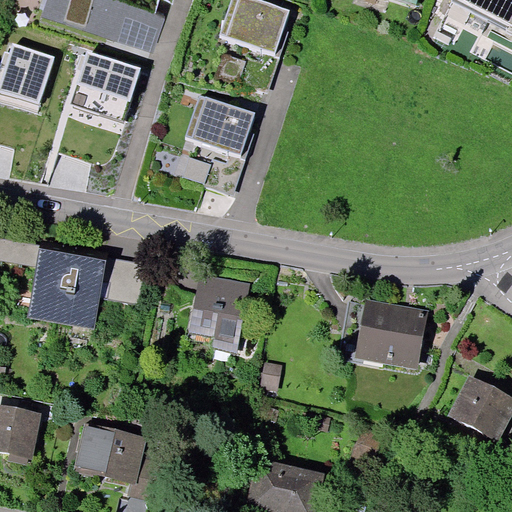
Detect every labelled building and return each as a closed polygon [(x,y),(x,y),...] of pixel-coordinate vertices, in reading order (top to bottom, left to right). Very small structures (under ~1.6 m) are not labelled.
[(110,0),(49,0),(44,16),(151,51),(162,17),(117,2),(110,0)] [(296,18),(239,0),(226,43),(283,61),(296,18)] [(511,0),(447,0),(445,4),(486,24),(489,18),(507,28),(504,34),(511,37),(511,0)] [(0,88),(38,101),(52,58),(14,46),(0,88)] [(72,103),(122,120),(139,70),(89,53),(72,103)] [(261,121),(204,103),(191,146),(248,163),(261,121)] [(0,260),(37,267),(41,247),(0,239),(0,260)] [(105,260),(41,247),(37,267),(29,318),(93,329),(98,300),(105,260)] [(106,256),(105,260),(98,300),(139,307),(147,264),(106,256)] [(174,304),(176,293),(162,281),(158,302),(159,302),(157,315),(167,317),(170,303),(174,304)] [(231,357),(240,306),(198,298),(191,336),(215,340),(212,354),(231,357)] [(422,319),(371,310),(361,361),(413,370),(422,319)] [(262,386),(274,388),(277,371),(265,369),(262,386)] [(494,443),(511,408),(494,399),(497,392),(489,388),(486,394),(468,386),(450,421),(494,443)] [(34,422),(0,414),(0,455),(8,457),(10,449),(28,453),(34,422)] [(147,496),(156,468),(161,450),(85,433),(78,464),(93,467),(91,476),(129,485),(127,497),(145,501),(143,507),(144,507),(147,496)] [(352,459),(368,465),(377,441),(361,435),(352,459)] [(162,469),(156,468),(147,496),(156,498),(162,469)] [(310,511),(317,483),(258,469),(249,511),(253,511),(310,511)]
